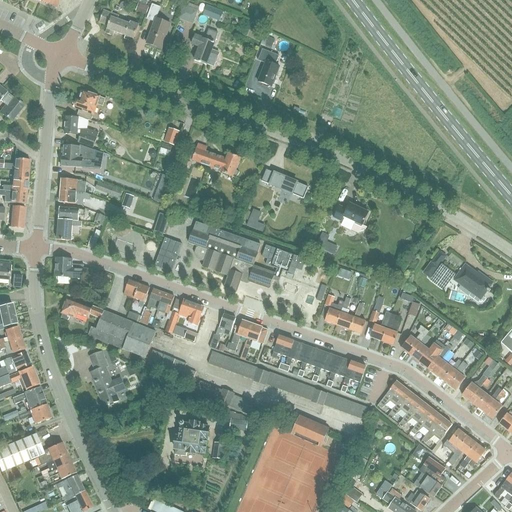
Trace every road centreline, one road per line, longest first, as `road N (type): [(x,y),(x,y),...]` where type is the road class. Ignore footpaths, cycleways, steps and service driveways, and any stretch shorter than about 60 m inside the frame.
road 1 (residential): [(36,249),(92,258),(407,372),(510,452)]
road 2 (unclassified): [(61,56),(325,151),(511,252)]
road 3 (primary): [(511,191),(352,0)]
road 4 (tertiary): [(34,293),(53,376),(113,511)]
road 5 (unclassified): [(511,165),(378,0)]
road 6 (tertiary): [(61,56),(51,79),(36,249)]
